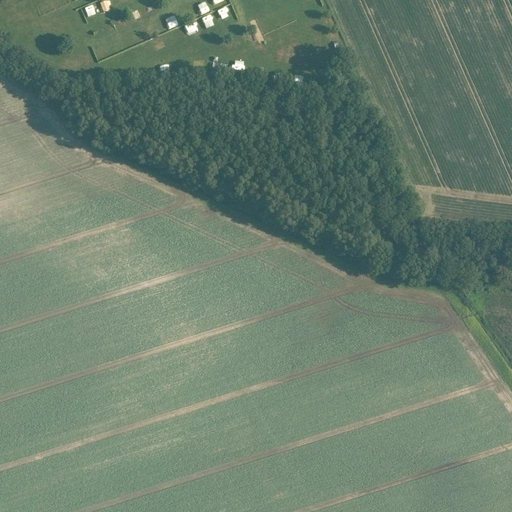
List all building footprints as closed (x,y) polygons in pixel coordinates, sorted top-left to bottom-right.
[(281,20),(284,29),(294,26),(290,16),(281,20)] [(168,31),(179,26),(175,17),(164,21),(168,31)] [(203,27),(211,22),(209,18),(200,22),(203,27)] [(188,36),(197,33),(194,25),(185,27),(188,36)] [(143,31),(132,34),(135,45),(146,42),(143,31)] [(171,44),(180,41),(177,31),(168,34),(171,44)] [(282,35),(285,43),(295,39),(292,31),(282,35)] [(235,73),(244,74),(245,63),(236,63),(235,73)]
